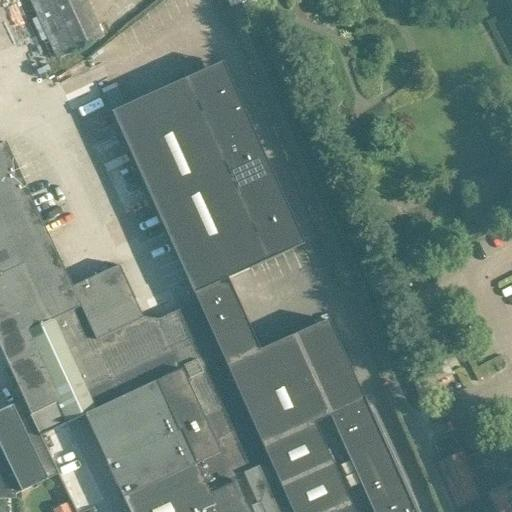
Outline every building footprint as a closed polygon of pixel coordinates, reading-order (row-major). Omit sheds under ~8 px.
[(75,0),(36,18),(31,21),(41,42),(47,39),(56,59),(103,37),(85,0),(75,0)] [(227,280),(282,255),(303,245),(221,63),(200,72),(110,113),(192,295),(227,280)] [(0,144),(0,350),(13,378),(17,386),(23,401),(30,415),(40,437),(68,424),(84,416),(92,434),(107,467),(122,500),(128,511),(246,511),(232,481),(231,480),(244,474),(256,502),(260,501),(280,491),(255,437),(195,302),(156,319),(142,318),(131,293),(117,265),(71,287),(62,268),(46,232),(36,212),(5,143),(0,144)] [(364,400),(327,319),(259,350),(252,335),(227,280),(192,295),(195,302),(255,437),(280,491),(288,511),(417,511),(366,399),(364,400)] [(444,357),(416,369),(423,387),(452,375),(444,357)] [(57,475),(30,415),(23,401),(0,411),(0,500),(15,499),(15,495),(57,475)] [(511,451),(511,437),(495,446),(500,458),(511,451)] [(437,463),(449,491),(474,480),(462,453),(437,463)] [(483,466),(477,454),(466,459),(472,471),(483,466)] [(511,511),(511,483),(488,496),(496,511),(511,511)] [(288,511),(280,491),(260,501),(264,511),(288,511)]
